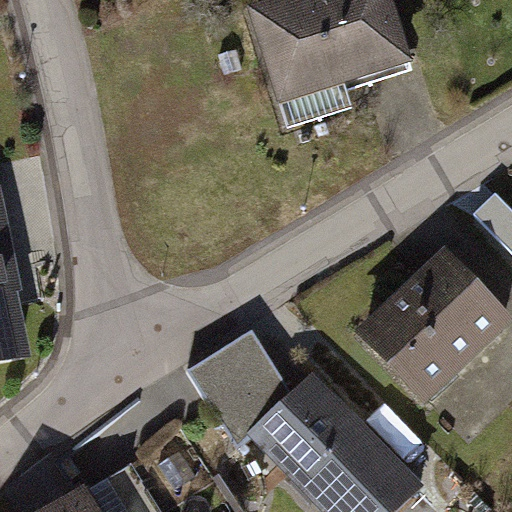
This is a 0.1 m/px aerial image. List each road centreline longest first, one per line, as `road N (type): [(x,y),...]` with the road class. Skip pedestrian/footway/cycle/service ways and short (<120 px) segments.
road 1 (residential): [(511,126),(125,350)]
road 2 (residential): [(125,350),(40,0)]
road 3 (residential): [(125,350),(0,441)]
